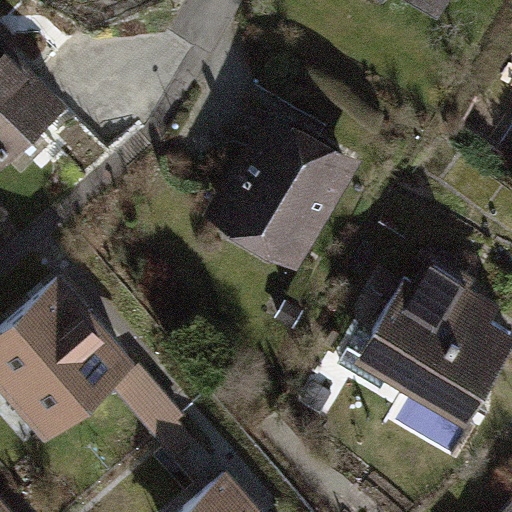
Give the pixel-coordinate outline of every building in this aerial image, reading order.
[(436,0),(404,0),(429,14),(436,0)] [(0,33),(5,39),(11,32),(0,20),(0,33)] [(5,39),(0,33),(0,162),(64,98),(5,39)] [(353,154),(258,100),(194,212),(289,266),(353,154)] [(409,273),(395,265),(343,356),(457,420),(510,327),(479,309),(489,292),(463,277),(469,266),(427,242),(409,273)] [(0,310),(0,392),(35,435),(129,356),(53,266),(0,310)] [(146,352),(119,377),(178,440),(205,416),(146,352)] [(160,511),(261,511),(220,462),(160,511)]
